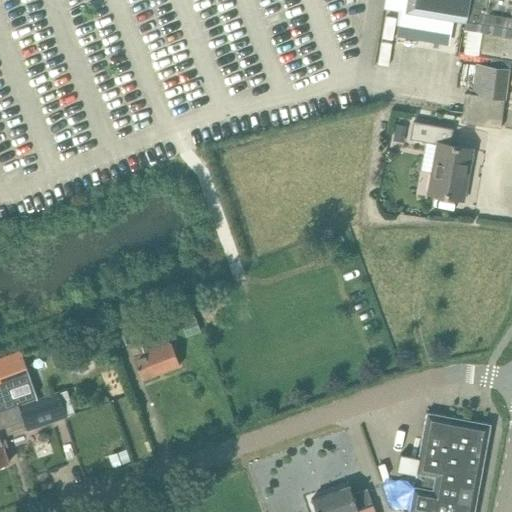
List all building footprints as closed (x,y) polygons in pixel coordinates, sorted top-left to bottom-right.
[(511,0),(406,0),(405,13),(482,25),(511,29),(511,0)] [(465,53),(511,60),(511,36),(482,32),(483,29),(469,27),(465,53)] [(508,70),(488,67),(476,65),(472,94),(464,93),(460,125),(473,127),(473,125),(500,129),(508,70)] [(413,121),(410,139),(426,142),(438,144),(433,172),(429,192),(462,199),(471,150),(450,146),(453,129),(434,125),(413,121)] [(396,124),(394,137),(404,138),(406,126),(396,124)] [(197,326),(185,293),(172,298),(184,330),(197,326)] [(150,313),(132,320),(137,335),(144,353),(133,357),(132,357),(134,361),(141,380),(179,365),(172,347),(171,343),(169,344),(162,323),(154,325),(150,313)] [(125,319),(111,324),(120,347),(128,344),(133,342),(131,337),(125,319)] [(30,357),(24,359),(0,368),(0,386),(29,375),(27,369),(33,366),(30,357)] [(0,413),(17,407),(39,399),(29,375),(0,386),(0,413)] [(39,399),(17,407),(23,425),(25,429),(25,430),(64,417),(74,413),(66,390),(56,393),(39,399)] [(0,466),(8,463),(4,451),(3,448),(6,446),(3,437),(25,429),(23,425),(17,407),(0,413),(0,466)] [(474,511),(490,424),(426,413),(415,474),(422,475),(420,488),(412,486),(408,511),(409,511),(474,511)] [(126,452),(110,458),(113,468),(130,462),(126,452)] [(311,499),(315,511),(375,511),(373,507),(366,489),(352,494),(349,485),(311,499)]
